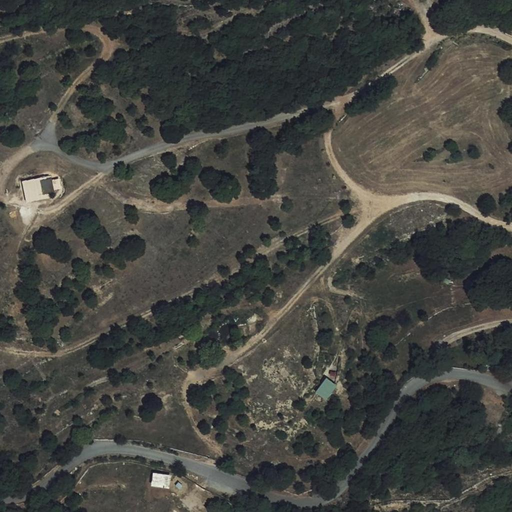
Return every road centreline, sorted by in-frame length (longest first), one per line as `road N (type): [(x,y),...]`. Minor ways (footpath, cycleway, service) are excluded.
road 1 (unclassified): [(511,387),(448,373),(416,383),(371,451),(325,498),(303,502),(112,448),(79,457),(35,488),(0,493)]
road 2 (track): [(0,344),(37,352),(87,341),(367,207),(446,198),(511,225)]
road 3 (track): [(511,40),(475,29),(443,36),(345,103),(122,162),(98,166),(40,142)]
road 4 (track): [(345,103),(328,126),(329,155),(384,204),(258,338),(197,376),(185,394),(212,438),(218,475)]
road 5 (track): [(0,40),(86,29),(107,47),(0,184)]
